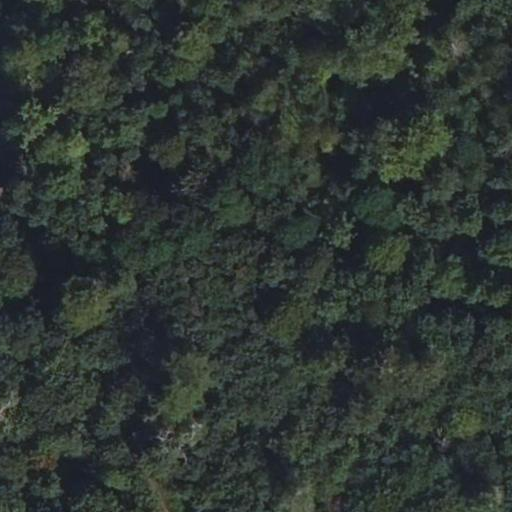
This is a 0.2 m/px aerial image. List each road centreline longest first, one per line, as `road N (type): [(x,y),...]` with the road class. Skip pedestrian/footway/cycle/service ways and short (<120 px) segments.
road 1 (track): [(511,344),(417,292),(0,141)]
road 2 (track): [(158,511),(0,225)]
